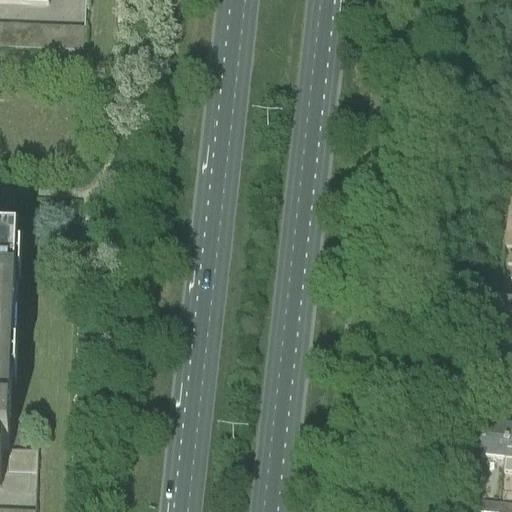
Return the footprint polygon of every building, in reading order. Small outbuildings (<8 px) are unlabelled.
[(8,21),(6,48),(76,53),(77,25),(8,21)] [(511,237),(505,237),(503,249),(511,250),(511,237)] [(0,481),(1,454),(8,454),(8,452),(9,452),(18,250),(0,249),(0,481)] [(493,333),(511,335),(511,304),(497,303),(493,333)] [(480,460),(504,463),(508,432),(483,429),(480,460)] [(511,475),(511,432),(508,432),(504,463),(503,475),(511,475)] [(7,476),(17,476),(18,453),(9,452),(8,452),(8,454),(7,476)] [(27,477),(28,453),(18,453),(17,476),(27,477)] [(37,477),(38,454),(28,453),(27,477),(37,477)]
